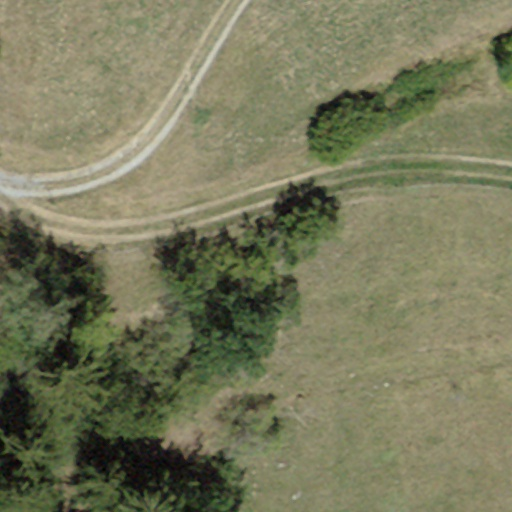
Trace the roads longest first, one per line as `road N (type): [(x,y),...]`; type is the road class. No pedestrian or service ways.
road 1 (track): [(12,192),(59,226),(144,237),(340,175),(441,168),(511,174)]
road 2 (track): [(0,184),(12,192),(66,194),(165,140),(253,0)]
